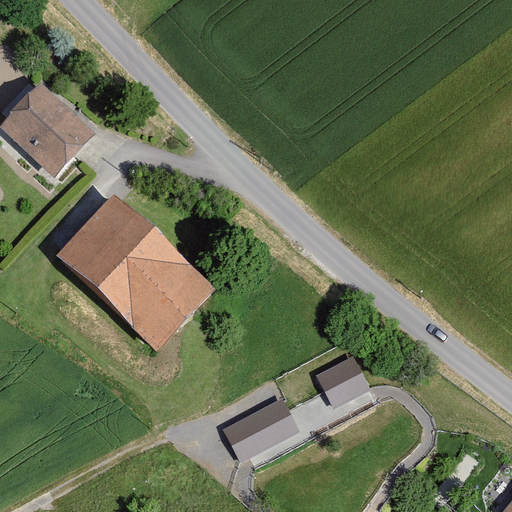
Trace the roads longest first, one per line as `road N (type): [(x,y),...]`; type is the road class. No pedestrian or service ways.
road 1 (tertiary): [(511,400),(215,147),(73,0)]
road 2 (track): [(26,511),(165,436)]
road 3 (unknown): [(226,157),(212,178),(202,179),(94,161)]
